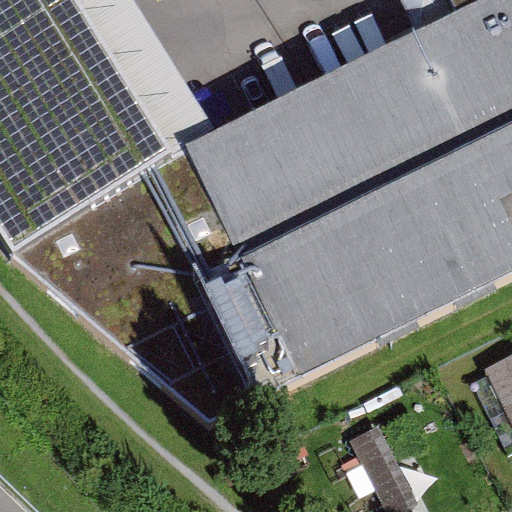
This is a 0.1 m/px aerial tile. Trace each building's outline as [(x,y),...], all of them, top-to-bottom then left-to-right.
[(0,0),(0,227),(15,251),(175,151),(80,0),(0,0)] [(80,0),(175,151),(214,127),(135,0),(80,0)] [(511,283),(511,0),(507,0),(183,168),(300,393),(511,283)] [(438,0),(444,11),(465,0),(438,0)] [(170,196),(67,264),(238,416),(283,396),(170,196)] [(511,361),(484,374),(511,432),(511,361)] [(468,453),(447,462),(464,487),(475,475),(468,453)]
